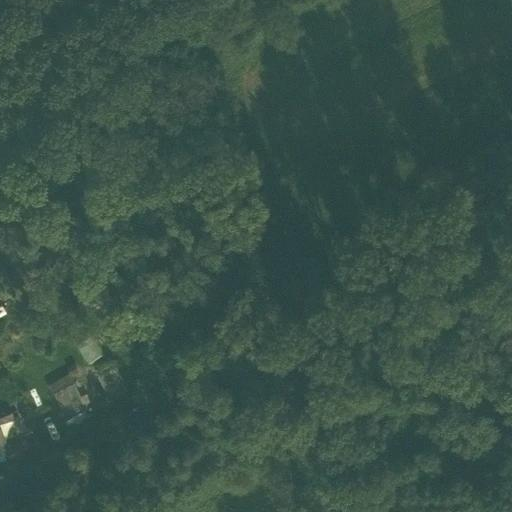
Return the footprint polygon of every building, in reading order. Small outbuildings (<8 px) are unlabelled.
[(118,307),(131,323),(148,310),(136,293),(118,307)] [(87,361),(105,352),(90,323),(73,332),(87,361)] [(59,408),(64,419),(86,408),(74,383),(61,390),(68,403),(59,408)] [(53,394),(59,408),(68,403),(61,390),(53,394)] [(7,404),(11,413),(21,409),(17,400),(7,404)] [(7,403),(0,406),(0,451),(5,449),(2,440),(0,435),(0,423),(13,418),(11,413),(7,404),(7,403)] [(11,413),(13,418),(23,415),(21,409),(11,413)] [(5,444),(9,454),(28,446),(24,437),(5,444)]
